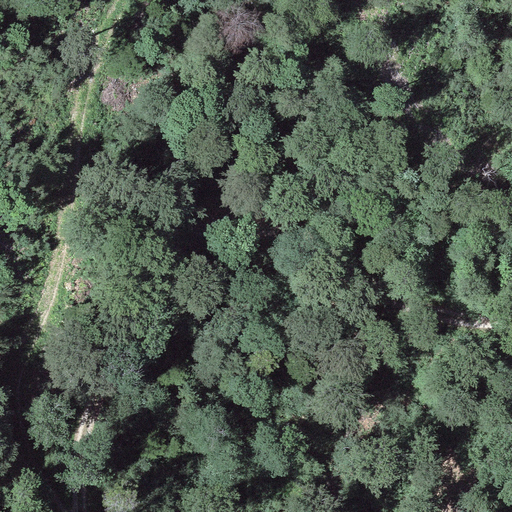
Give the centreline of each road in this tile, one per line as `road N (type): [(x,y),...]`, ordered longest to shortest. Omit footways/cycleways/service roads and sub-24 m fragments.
road 1 (track): [(511,322),(419,310),(354,281),(271,228),(243,218),(205,222),(161,271),(93,409),(83,463),(86,511)]
road 2 (track): [(57,511),(29,463),(12,399),(56,273),(93,63),(122,0)]
